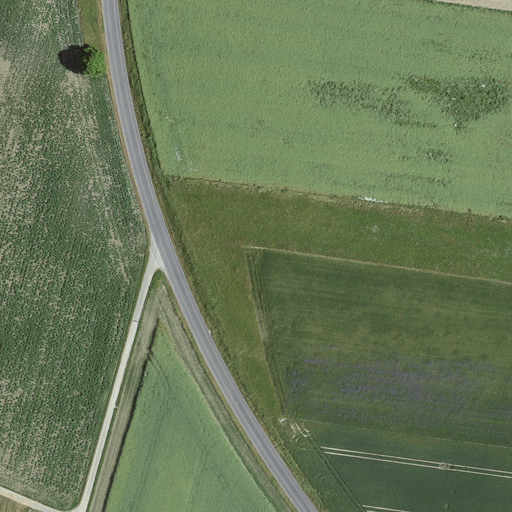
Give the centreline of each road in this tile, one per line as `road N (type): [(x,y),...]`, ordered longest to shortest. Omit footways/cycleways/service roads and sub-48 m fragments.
road 1 (tertiary): [(308,511),(230,390),(162,236),(123,96),(110,0)]
road 2 (track): [(162,236),(79,511)]
